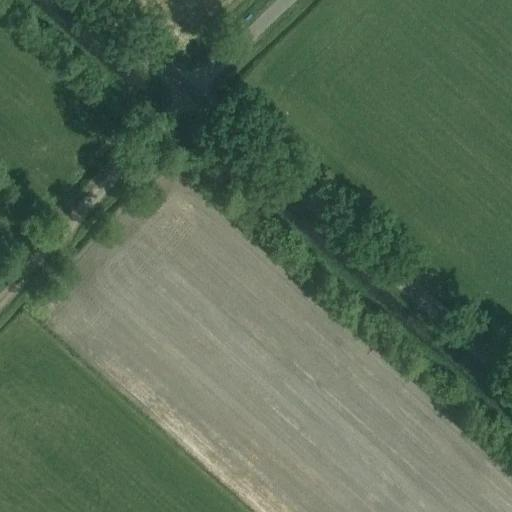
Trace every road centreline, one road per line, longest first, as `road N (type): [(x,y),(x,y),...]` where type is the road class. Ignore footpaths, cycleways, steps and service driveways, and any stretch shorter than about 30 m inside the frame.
road 1 (unclassified): [(511,368),(201,91)]
road 2 (track): [(201,91),(0,307)]
road 3 (unclassified): [(201,91),(92,0)]
road 4 (unclassified): [(201,91),(297,0)]
